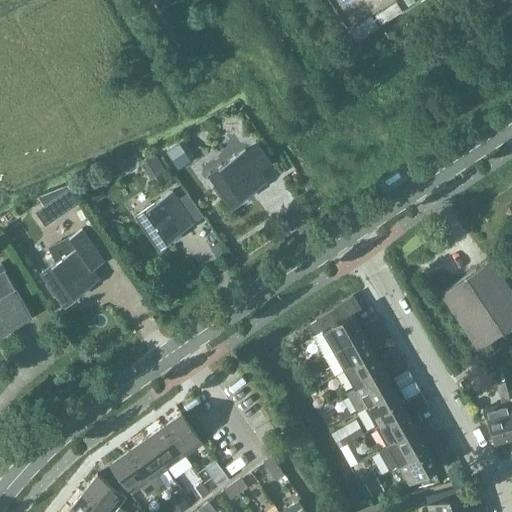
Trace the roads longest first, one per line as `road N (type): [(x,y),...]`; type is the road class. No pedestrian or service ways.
road 1 (unclassified): [(0,502),(84,419),(353,235)]
road 2 (residential): [(508,511),(353,235)]
road 3 (unclassified): [(353,235),(511,127)]
